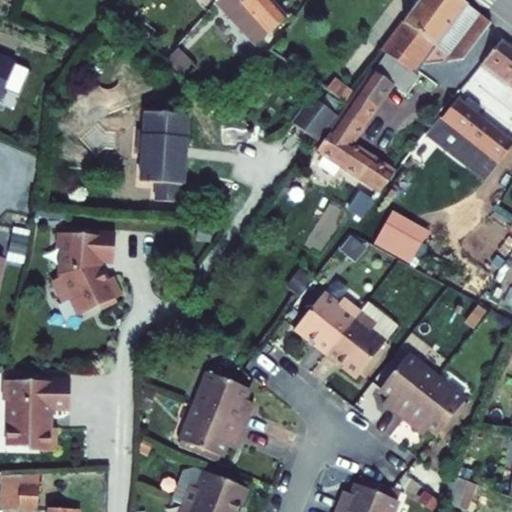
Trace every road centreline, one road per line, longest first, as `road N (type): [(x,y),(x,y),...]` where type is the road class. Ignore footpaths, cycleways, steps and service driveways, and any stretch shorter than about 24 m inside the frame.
road 1 (unknown): [(511,26),(397,156)]
road 2 (residential): [(288,511),(320,433),(365,451)]
